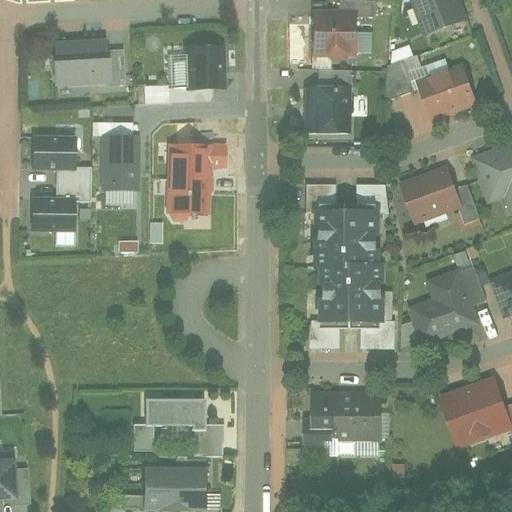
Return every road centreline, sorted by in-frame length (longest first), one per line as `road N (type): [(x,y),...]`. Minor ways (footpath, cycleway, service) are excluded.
road 1 (residential): [(511,117),(392,160),(260,154)]
road 2 (residential): [(260,371),(444,367),(511,346)]
road 3 (residential): [(255,6),(11,19)]
road 4 (residential): [(260,371),(260,154)]
road 5 (residential): [(260,154),(255,6)]
road 6 (residential): [(260,511),(260,371)]
